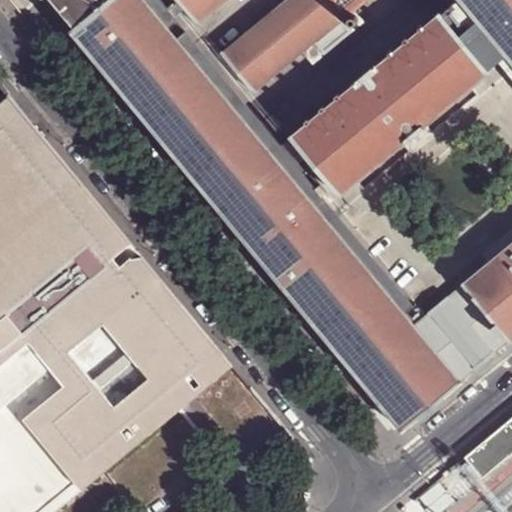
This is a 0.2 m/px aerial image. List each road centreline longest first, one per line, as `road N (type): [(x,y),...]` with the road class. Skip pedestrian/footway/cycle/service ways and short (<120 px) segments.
road 1 (residential): [(373,491),(0,35)]
road 2 (residential): [(511,376),(373,491)]
